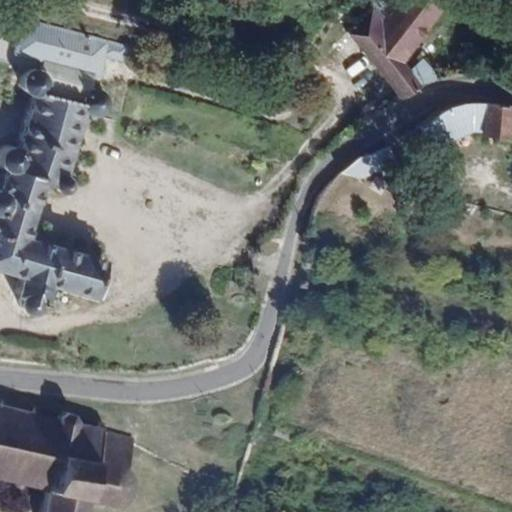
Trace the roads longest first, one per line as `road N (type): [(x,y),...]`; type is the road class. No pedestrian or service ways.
road 1 (residential): [(511,83),(440,97),(328,164),(299,214),(264,345),(243,366),(180,389),(139,393),(0,383)]
road 2 (track): [(221,247),(344,104),(343,85),(328,68)]
